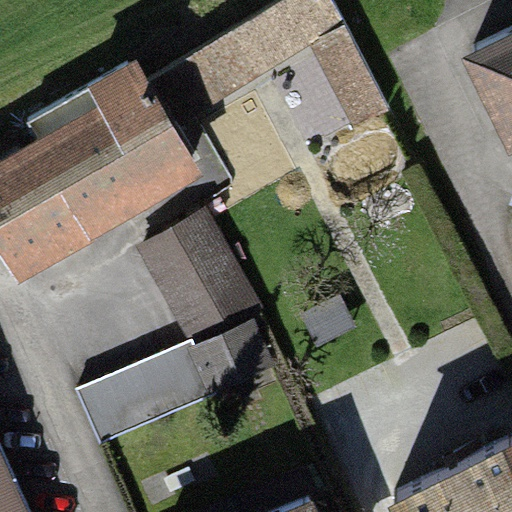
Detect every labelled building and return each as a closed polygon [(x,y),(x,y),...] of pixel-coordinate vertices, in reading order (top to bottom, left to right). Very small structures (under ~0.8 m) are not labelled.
[(277,0),(150,75),(180,125),(310,46),(352,126),(386,109),(331,0),(277,0)] [(511,31),(459,58),(507,155),(511,152),(511,31)] [(37,141),(0,162),(0,248),(19,282),(206,175),(137,56),(25,121),(37,141)] [(203,208),(135,247),(188,342),(257,302),(203,208)] [(253,320),(190,347),(209,394),(274,366),(253,320)] [(188,342),(76,389),(99,443),(211,396),(209,394),(190,347),(188,342)] [(387,504),(390,511),(511,511),(511,446),(511,445),(387,504)] [(21,511),(0,464),(0,511),(21,511)] [(314,511),(309,498),(276,511),(314,511)]
